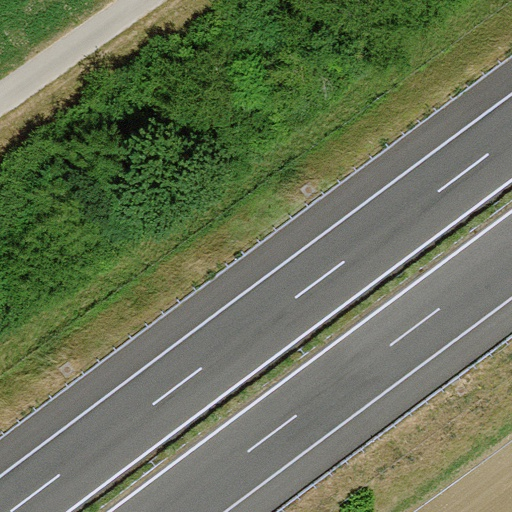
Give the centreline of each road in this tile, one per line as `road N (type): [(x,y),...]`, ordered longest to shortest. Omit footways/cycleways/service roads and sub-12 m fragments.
road 1 (motorway): [(511,135),(7,511)]
road 2 (motorway): [(169,511),(511,256)]
road 3 (track): [(159,0),(0,111)]
